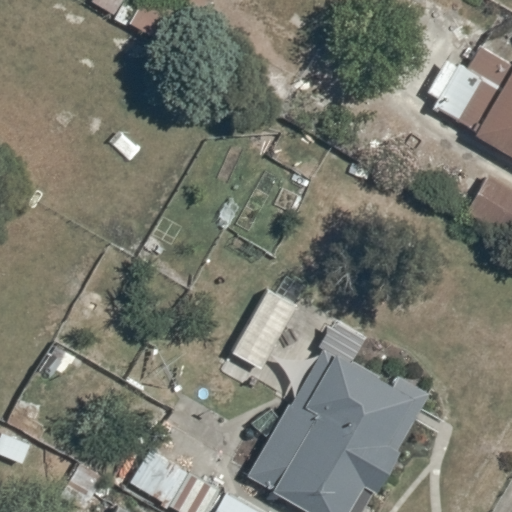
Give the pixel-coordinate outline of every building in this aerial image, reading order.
[(204,0),(86,0),(86,1),(171,54),(204,0)] [(428,93),(431,95),(511,148),(511,56),(492,43),(475,68),(454,54),(428,93)] [(511,177),(496,169),(473,211),(511,231),(511,177)] [(290,301),(260,285),(223,352),(253,369),(290,301)] [(328,343),(324,349),(254,473),(323,511),(366,511),(380,488),(393,495),(417,454),(406,448),(435,396),(405,379),(402,385),(328,343)] [(198,511),(214,483),(143,445),(122,483),(174,511),(198,511)] [(259,511),(218,489),(205,511),(259,511)]
